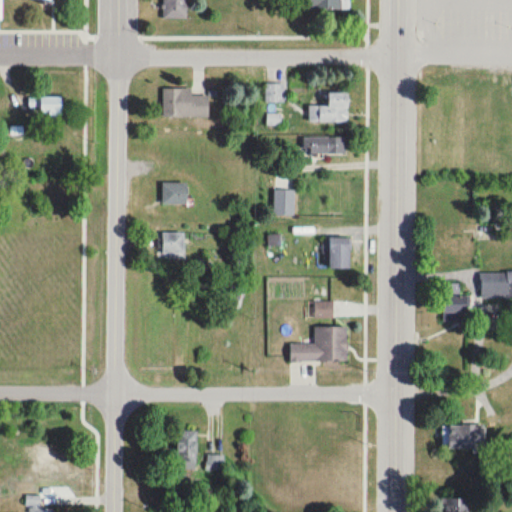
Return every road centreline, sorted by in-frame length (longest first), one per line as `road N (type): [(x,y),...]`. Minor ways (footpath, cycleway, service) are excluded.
road 1 (residential): [(390,511),(398,0)]
road 2 (residential): [(109,511),(113,0)]
road 3 (residential): [(398,50),(0,47)]
road 4 (residential): [(392,388),(0,387)]
